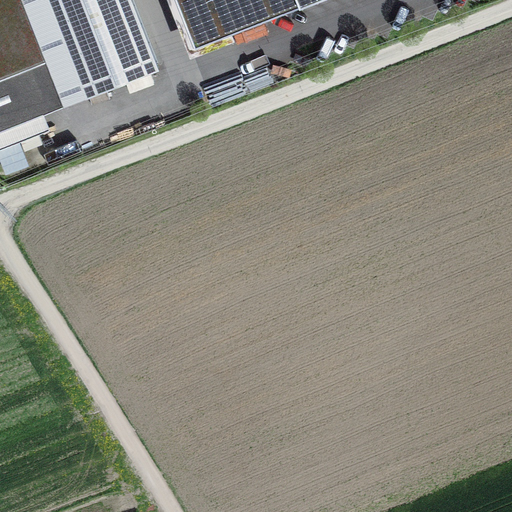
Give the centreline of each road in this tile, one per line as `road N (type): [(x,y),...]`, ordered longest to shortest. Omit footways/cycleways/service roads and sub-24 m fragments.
road 1 (track): [(0,204),(511,5)]
road 2 (track): [(0,240),(172,511)]
